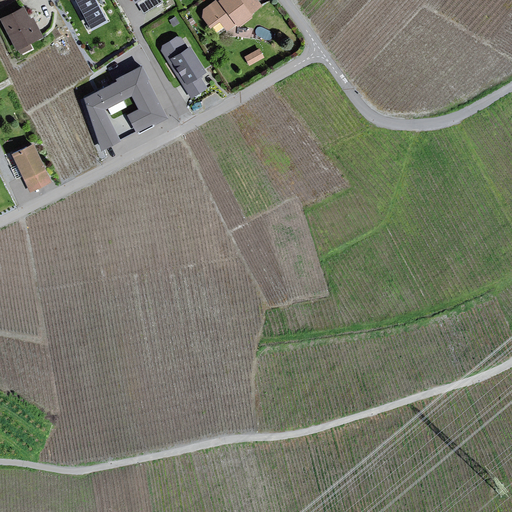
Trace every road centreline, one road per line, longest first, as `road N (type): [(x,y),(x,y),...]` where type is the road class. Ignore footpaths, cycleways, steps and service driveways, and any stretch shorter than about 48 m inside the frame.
road 1 (unclassified): [(0,461),(70,471),(305,431),(511,362)]
road 2 (residential): [(320,50),(0,222)]
road 3 (unclassified): [(320,50),(365,111),(396,124),(453,118),(511,86)]
